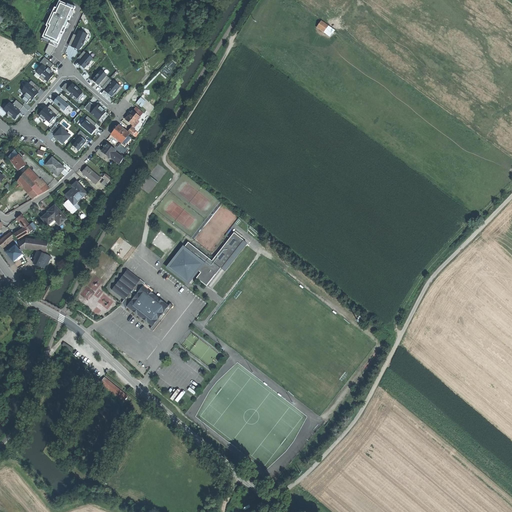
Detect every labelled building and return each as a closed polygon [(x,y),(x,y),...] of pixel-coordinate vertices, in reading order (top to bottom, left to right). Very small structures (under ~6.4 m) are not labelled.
[(59,1),(56,8),(53,15),(52,14),(51,14),(49,19),(50,20),(47,24),(48,25),(42,37),(43,37),(50,41),(49,44),(45,53),(50,57),(51,55),(52,53),(53,54),(56,47),(67,22),(68,20),(74,7),(67,4),(67,5),(59,1)] [(74,7),(68,20),(70,20),(76,7),(74,7),(67,3),(67,5),(67,4),(74,7)] [(335,30),(321,21),(317,27),(331,36),(335,30)] [(67,22),(56,47),(57,48),(68,23),(67,22)] [(68,46),(76,49),(76,48),(80,49),(87,41),(85,40),(87,35),(86,34),(79,31),(77,36),(74,34),(68,46)] [(84,51),(78,58),(81,60),(78,64),(84,69),(87,66),(90,63),(93,59),(87,54),(84,51)] [(54,65),(45,57),(40,63),(42,65),(37,72),(42,76),(41,76),(40,78),(41,80),(44,81),(45,80),(48,82),(54,74),(52,72),(49,70),(50,69),(54,65)] [(101,70),(92,81),(96,84),(98,86),(99,84),(103,87),(102,87),(106,90),(106,91),(105,91),(112,97),(120,87),(114,82),(113,82),(110,79),(107,76),(107,75),(101,70)] [(27,104),(31,99),(33,96),(35,97),(36,95),(38,92),(41,89),(31,81),(29,84),(28,83),(24,87),(25,88),(23,91),(27,94),(24,97),(22,100),(27,104)] [(65,84),(61,88),(69,95),(70,93),(78,99),(79,98),(83,95),(82,94),(83,93),(79,89),(73,84),(71,86),(68,83),(65,84)] [(69,105),(59,96),(56,99),(54,102),(64,111),(69,105)] [(138,102),(142,106),(143,105),(144,107),(148,103),(145,100),(144,101),(141,99),(138,102)] [(9,103),(4,109),(8,112),(8,113),(8,117),(12,117),(15,120),(20,115),(19,114),(19,112),(19,111),(23,106),(16,100),(12,105),(9,103)] [(90,101),(84,108),(99,120),(106,112),(104,110),(100,107),(98,105),(96,107),(90,101)] [(50,104),(47,108),(45,110),(44,109),(42,111),(42,110),(40,112),(38,115),(40,116),(40,117),(45,121),(46,120),(47,120),(51,123),(54,120),(57,116),(60,113),(50,104)] [(136,107),(133,111),(141,117),(146,122),(149,117),(136,107)] [(129,116),(126,120),(133,126),(135,124),(136,125),(139,122),(137,121),(141,117),(133,111),(131,113),(129,116)] [(97,129),(94,127),(93,125),(95,123),(88,116),(85,119),(86,120),(81,126),(91,135),(97,129)] [(67,141),(71,136),(65,132),(66,130),(63,127),(60,130),(56,126),(59,124),(57,122),(50,130),(56,135),(55,136),(59,140),(58,141),(62,144),(66,140),(67,141)] [(112,134),(123,143),(130,134),(119,125),(115,129),(112,134)] [(73,146),(79,151),(87,141),(84,140),(87,136),(81,131),(78,134),(81,136),(73,146)] [(106,147),(102,151),(110,158),(111,157),(112,156),(114,157),(117,153),(115,152),(116,150),(111,146),(107,143),(105,144),(104,146),(106,147)] [(121,144),(117,148),(125,154),(128,150),(121,144)] [(15,149),(10,155),(13,160),(19,155),(15,149)] [(123,158),(117,153),(114,157),(112,156),(111,157),(120,164),(123,158)] [(8,157),(18,171),(23,167),(26,165),(23,161),(24,160),(22,157),(21,158),(19,155),(13,160),(10,155),(8,157)] [(46,165),(58,176),(61,172),(65,168),(53,157),(46,165)] [(85,169),(82,172),(92,181),(97,175),(88,166),(85,169)] [(29,168),(24,172),(35,184),(38,181),(40,179),(29,168)] [(24,172),(18,181),(34,198),(43,193),(35,184),(24,172)] [(101,178),(97,175),(92,181),(96,184),(101,178)] [(40,179),(38,181),(47,190),(49,189),(49,187),(41,178),(40,179)] [(38,181),(35,184),(43,193),(47,190),(38,181)] [(69,199),(63,204),(72,214),(80,208),(77,204),(87,195),(77,182),(72,185),(74,188),(70,191),(66,195),(69,199)] [(46,214),(41,218),(47,225),(54,220),(58,224),(65,219),(55,205),(51,209),(48,211),(49,212),(48,213),(49,214),(47,215),(46,214)] [(19,216),(17,218),(20,223),(24,228),(24,229),(29,225),(22,215),(19,216)] [(33,230),(29,225),(24,229),(28,233),(33,230)] [(18,239),(28,233),(24,229),(24,228),(23,229),(14,235),(18,239)] [(4,238),(0,241),(0,245),(4,250),(7,248),(5,246),(15,238),(11,233),(5,237),(4,238)] [(246,242),(239,236),(237,238),(235,237),(237,235),(234,233),(212,261),(188,242),(183,249),(183,250),(170,267),(188,281),(197,269),(201,273),(197,278),(207,286),(219,270),(217,268),(218,266),(222,269),(229,260),(231,261),(246,242)] [(26,238),(25,247),(46,250),(47,242),(26,238)] [(15,246),(7,253),(10,257),(13,261),(17,258),(18,260),(23,256),(15,246)] [(36,265),(45,269),(51,256),(39,251),(37,255),(35,259),(33,264),(36,265)] [(152,326),(168,306),(143,286),(145,284),(127,270),(112,290),(124,300),(126,297),(131,301),(129,303),(127,307),(152,326)] [(170,303),(168,306),(152,326),(150,328),(153,331),(173,305),(170,303)] [(64,345),(72,351),(75,348),(66,342),(64,345)] [(108,378),(103,384),(121,398),(125,392),(108,378)] [(71,425),(74,428),(86,409),(75,402),(63,421),(71,425)]
